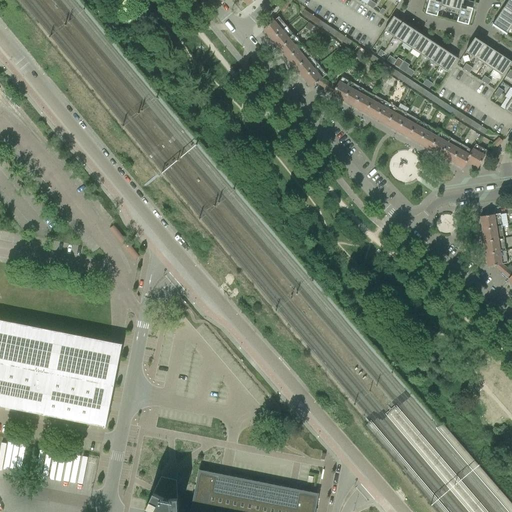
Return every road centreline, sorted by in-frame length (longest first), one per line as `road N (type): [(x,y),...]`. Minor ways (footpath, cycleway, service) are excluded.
road 1 (tertiary): [(0,27),(178,243)]
road 2 (tertiary): [(410,231),(239,30)]
road 3 (tertiary): [(194,262),(362,461)]
road 4 (unclassified): [(120,275),(113,255),(0,114)]
road 5 (unclassified): [(105,511),(143,318)]
road 6 (tertiary): [(511,317),(410,231)]
road 7 (unclassified): [(120,275),(0,250)]
